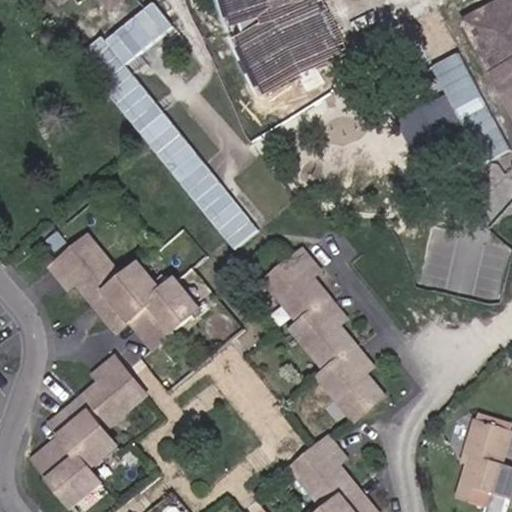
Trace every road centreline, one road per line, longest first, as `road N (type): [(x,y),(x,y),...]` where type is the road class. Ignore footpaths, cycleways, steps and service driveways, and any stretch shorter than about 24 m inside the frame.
road 1 (residential): [(0,281),(41,343),(8,468),(17,511)]
road 2 (residential): [(451,365),(401,434),(412,511)]
